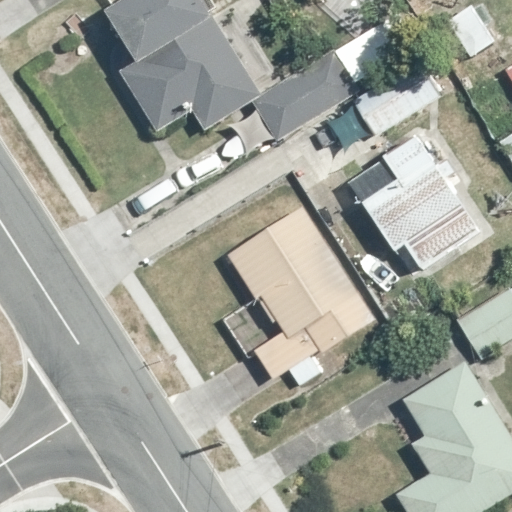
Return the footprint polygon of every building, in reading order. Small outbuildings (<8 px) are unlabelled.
[(138,0),(139,1),(125,11),(152,59),(133,70),(167,131),(204,110),(214,128),(262,101),(268,111),(239,128),(254,154),(364,92),(342,52),(288,82),(257,25),(238,36),(230,22),(240,17),(230,0),(138,0)] [(485,227),(423,134),(350,183),(386,238),(411,276),(485,227)] [(511,136),(500,144),(511,165),(511,136)] [(381,316),(306,207),(235,256),(287,332),(259,351),(282,384),(381,316)] [(511,340),(511,286),(458,319),(482,359),(511,340)] [(480,511),(511,493),(511,432),(469,362),(408,399),(430,435),(418,443),(437,474),(403,495),(413,511),(480,511)]
